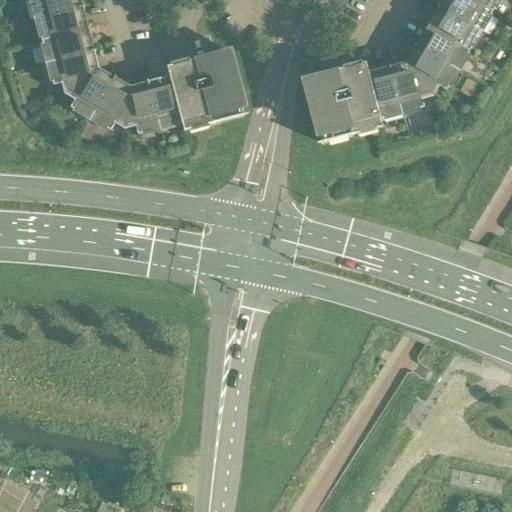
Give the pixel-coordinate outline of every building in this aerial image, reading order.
[(39,0),(44,18),(83,8),(81,0),(39,0)] [(471,0),(443,0),(439,8),(482,32),(493,13),(485,8),(471,0)] [(471,0),(485,8),(493,13),(500,0),(471,0)] [(83,8),(44,18),(50,40),(89,30),(83,8)] [(439,8),(428,28),(462,48),(463,48),(470,52),(481,33),(482,34),(483,33),(482,32),(439,8)] [(428,28),(416,47),(451,68),(462,48),(428,28)] [(89,30),(50,40),(56,62),(95,52),(89,30)] [(451,68),(416,47),(407,63),(434,98),(451,68)] [(95,52),(56,62),(65,96),(99,69),(95,52)] [(227,52),(191,61),(167,68),(170,77),(180,116),(184,132),(244,117),(227,52)] [(366,63),(328,73),(306,79),(321,136),(323,144),(383,128),(379,112),(368,73),(366,63)] [(407,63),(390,67),(400,106),(399,107),(402,116),(403,116),(403,114),(425,109),(423,100),(434,98),(407,63)] [(390,67),(368,73),(379,112),(399,107),(400,106),(390,67)] [(115,78),(99,69),(65,96),(95,113),(115,78)] [(180,116),(170,77),(148,83),(159,122),(180,116)] [(131,88),(115,78),(95,113),(125,131),(131,88)] [(148,83),(131,88),(125,131),(159,122),(148,83)] [(38,99),(26,104),(32,117),(43,112),(38,99)] [(445,115),(434,118),(437,129),(448,127),(445,115)]
